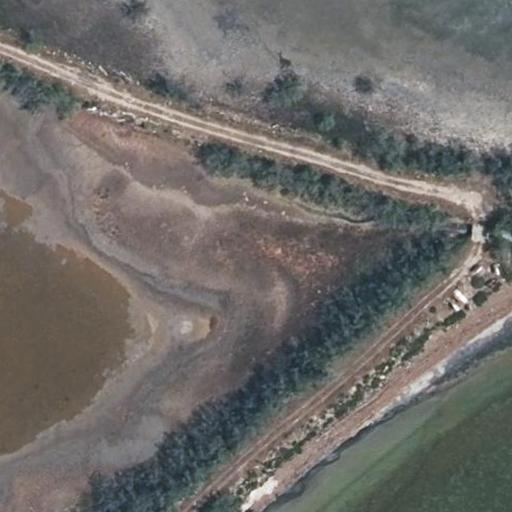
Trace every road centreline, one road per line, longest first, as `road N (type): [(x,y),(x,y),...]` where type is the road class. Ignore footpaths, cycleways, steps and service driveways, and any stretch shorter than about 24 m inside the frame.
road 1 (track): [(0,44),(184,118),(476,202),(482,241)]
road 2 (track): [(482,241),(451,278),(188,511)]
